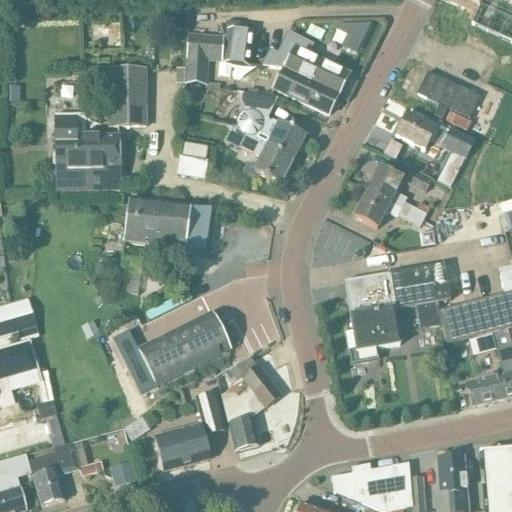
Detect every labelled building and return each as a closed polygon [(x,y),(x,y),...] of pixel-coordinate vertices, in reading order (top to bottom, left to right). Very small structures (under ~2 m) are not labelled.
[(462,12),(448,42),(473,53),(462,76),(499,94),(510,70),(511,65),(511,0),(492,0),(488,9),(492,13),(487,23),(462,12)] [(225,64),(249,67),(253,34),(229,32),(225,64)] [(206,61),(221,62),(222,38),(188,36),(187,60),(206,61)] [(284,71),(337,99),(347,79),(306,58),(311,48),(288,36),(278,57),(270,53),(262,69),(281,71),(283,71),(284,71)] [(205,89),(207,66),(186,65),(185,88),(205,89)] [(273,91),(327,119),(337,99),(284,71),(283,71),(273,91)] [(110,73),(110,94),(127,94),(128,115),(147,115),(146,74),(110,73)] [(478,99),(427,76),(416,98),(468,122),(478,99)] [(127,94),(110,94),(110,132),(147,131),(147,115),(128,115),(127,94)] [(305,139),(278,126),(272,139),(261,134),(262,132),(263,130),(263,128),(263,126),(263,124),(262,122),(268,120),(277,102),(237,95),(245,115),(243,116),(241,117),(240,119),(238,121),(237,123),(237,126),(237,128),(237,131),(238,133),(239,135),(241,136),(242,138),(244,139),(292,164),(298,152),(301,152),(304,145),(302,143),(305,139)] [(56,194),(83,193),(83,140),(86,140),(86,115),(55,115),(56,194)] [(424,153),(429,144),(441,150),(449,137),(407,115),(395,138),(424,153)] [(448,148),(470,164),(479,152),(458,136),(448,148)] [(286,175),(292,164),(244,139),(239,150),(261,160),(253,175),(280,188),(282,184),(284,185),(288,178),(286,175)] [(86,140),(83,140),(83,193),(122,194),(122,165),(123,165),(123,156),(122,156),(121,140),(86,140)] [(206,163),(209,149),(184,145),(182,159),(206,163)] [(415,212),(404,206),(407,201),(396,195),(403,181),(380,169),(366,195),(379,201),(390,206),(401,212),(397,219),(408,225),(412,217),(415,212)] [(433,184),(412,173),(405,187),(426,197),(433,184)] [(354,219),(377,231),(385,217),(397,219),(401,212),(390,206),(379,201),(366,195),(354,219)] [(129,201),(123,246),(189,255),(191,240),(209,242),(213,211),(129,201)] [(501,216),(511,215),(511,225),(511,201),(500,203),(501,216)] [(412,217),(408,225),(419,230),(423,224),(424,223),(426,218),(416,212),(415,212),(412,217)] [(115,296),(138,299),(141,274),(141,273),(143,254),(123,251),(120,273),(118,273),(115,296)] [(345,336),(350,364),(377,359),(376,352),(400,348),(393,313),(416,309),(420,333),(441,329),(446,349),(511,330),(511,267),(497,271),(503,297),(439,314),(438,306),(449,304),(444,268),(387,278),(343,286),(352,335),(345,336)] [(230,354),(211,316),(139,352),(158,390),(230,354)] [(0,354),(0,376),(2,384),(38,374),(30,346),(0,354)] [(511,400),(511,347),(496,352),(502,379),(490,382),(485,382),(468,387),(473,410),(511,400)] [(221,399),(234,455),(258,449),(252,422),(280,400),(258,371),(250,359),(216,378),(221,399)] [(155,440),(165,475),(210,463),(203,439),(206,438),(206,439),(225,434),(215,398),(196,403),(203,427),(155,440)] [(53,405),(37,409),(41,422),(56,417),(53,405)] [(30,471),(42,510),(65,503),(58,479),(79,473),(81,481),(103,474),(100,464),(79,471),(74,454),(71,446),(51,452),(53,459),(28,466),(30,471)] [(511,511),(511,453),(479,456),(484,511),(511,511)] [(468,511),(464,460),(438,462),(440,498),(435,498),(435,511),(424,511),(422,480),(411,481),(414,510),(413,511),(468,511)] [(349,471),(351,477),(330,481),(333,496),(372,511),(402,511),(410,510),(412,510),(409,481),(408,467),(370,473),(369,468),(349,471)] [(0,511),(24,511),(15,478),(0,481),(0,511)]
